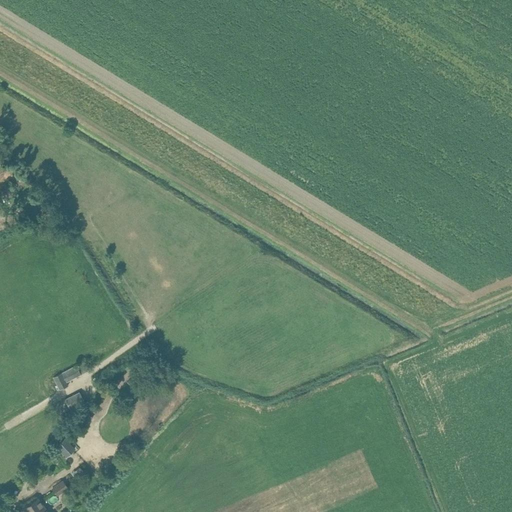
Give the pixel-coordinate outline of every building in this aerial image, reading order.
[(61,389),(68,385),(66,381),(88,370),(83,361),(54,376),(61,389)] [(76,395),(91,389),(89,382),(73,388),(76,395)] [(69,410),(84,402),(79,394),(65,401),(69,410)] [(65,457),(73,449),(65,440),(57,448),(65,457)] [(56,496),(67,488),(62,480),(51,488),(56,496)] [(47,511),(43,507),(37,498),(24,508),(26,511),(47,511)]
